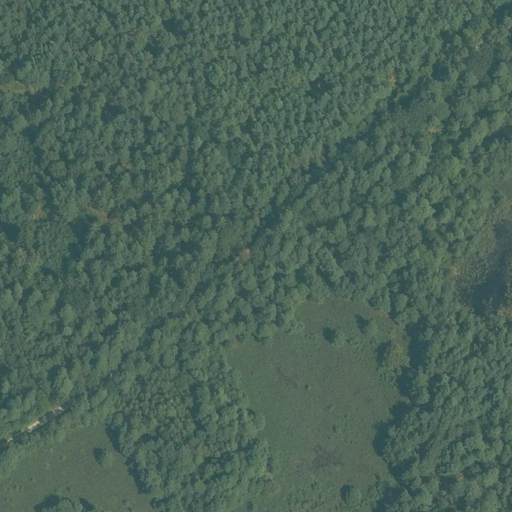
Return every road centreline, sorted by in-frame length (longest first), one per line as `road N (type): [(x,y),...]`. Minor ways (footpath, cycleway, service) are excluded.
road 1 (track): [(511,19),(122,366),(0,446)]
road 2 (track): [(423,511),(511,417)]
